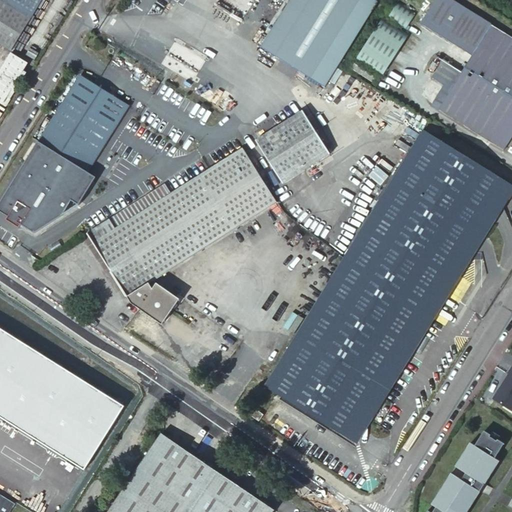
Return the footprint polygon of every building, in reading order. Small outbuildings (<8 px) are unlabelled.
[(0,0),(0,43),(9,49),(38,0),(0,0)] [(377,0),(287,0),(260,43),(326,87),(377,0)] [(511,142),(511,39),(493,28),(448,0),(438,0),(422,26),(474,58),(464,74),(440,113),(504,154),(511,142)] [(396,3),(386,20),(407,33),(417,17),(396,3)] [(384,22),(358,64),(385,80),(411,38),(384,22)] [(162,64),(194,80),(205,57),(173,42),(162,64)] [(10,52),(0,68),(0,102),(4,105),(25,72),(22,69),(26,62),(10,52)] [(433,109),(440,113),(464,74),(445,62),(434,80),(446,88),(433,109)] [(127,106),(78,75),(0,198),(0,211),(6,215),(4,218),(18,226),(19,223),(33,232),(60,214),(70,199),(77,204),(95,176),(86,171),(127,106)] [(303,111),(277,127),(304,170),(330,153),(303,111)] [(277,127),(256,140),(283,183),(304,170),(277,127)] [(509,184),(424,130),(343,258),(264,385),(348,438),(509,184)] [(211,169),(115,229),(149,283),(277,202),(243,148),(211,169)] [(204,158),(108,218),(115,229),(211,169),(204,158)] [(511,193),(511,186),(509,184),(348,438),(355,443),(511,193)] [(87,232),(127,297),(128,296),(149,283),(115,229),(108,218),(87,232)] [(149,283),(128,296),(132,303),(159,322),(165,320),(177,303),(176,297),(157,283),(153,290),(149,283)] [(511,373),(511,374),(497,399),(511,408),(511,372),(511,373)] [(243,409),(247,412),(259,419),(263,412),(251,405),(247,403),(243,409)] [(511,511),(511,507),(507,511),(464,511),(497,460),(492,455),(500,442),(480,431),(471,443),(468,441),(448,473),(429,503),(432,507),(430,511),(425,510),(423,511),(511,511)] [(275,511),(277,511),(164,435),(110,511),(275,511)] [(0,496),(0,511),(9,511),(14,505),(0,496)]
